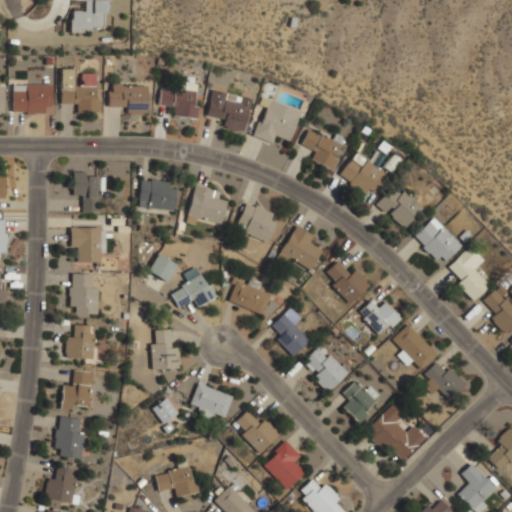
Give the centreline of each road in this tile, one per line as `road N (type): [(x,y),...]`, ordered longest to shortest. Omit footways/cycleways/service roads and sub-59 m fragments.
road 1 (residential): [(0,147),(173,148),(247,159),(311,188),(385,244),(511,395)]
road 2 (residential): [(5,511),(26,398),(42,148)]
road 3 (residential): [(228,342),(247,351),(386,498)]
road 4 (residential): [(371,511),(502,385)]
